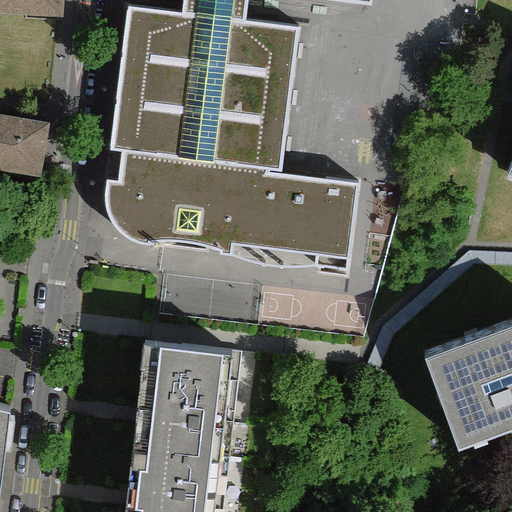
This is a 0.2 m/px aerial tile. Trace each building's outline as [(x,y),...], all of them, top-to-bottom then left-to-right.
[(0,0),(0,8),(61,12),(61,0),(0,0)] [(185,0),(183,11),(247,19),(249,0),(345,0),(373,3),(373,0),(185,0)] [(300,25),(247,19),(183,11),(130,5),(112,148),(123,149),(119,179),(108,178),(107,200),(111,217),(123,232),(136,240),(151,243),(151,240),(167,239),(167,235),(189,237),(207,240),(207,244),(221,249),(221,251),(233,253),(235,242),(318,253),(317,264),(349,268),(360,181),(269,170),(271,167),(283,169),(300,25)] [(23,128),(0,124),(0,164),(40,172),(47,125),(24,121),(23,128)] [(511,139),(498,172),(511,178),(511,139)] [(511,314),(428,346),(464,439),(511,421),(511,314)] [(154,430),(152,447),(231,457),(244,351),(157,341),(147,430),(154,430)] [(0,402),(0,491),(12,406),(0,402)] [(152,447),(144,511),(224,511),(231,457),(152,447)]
